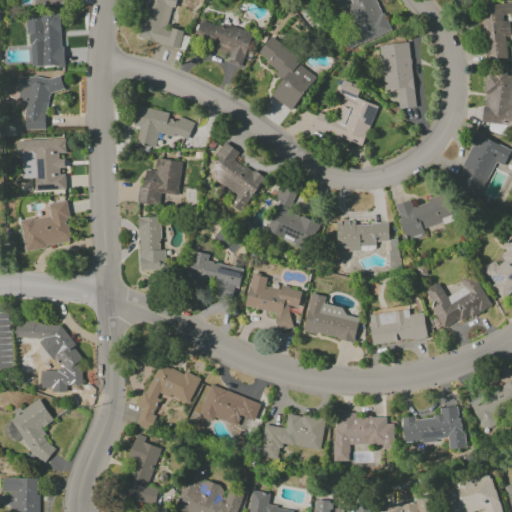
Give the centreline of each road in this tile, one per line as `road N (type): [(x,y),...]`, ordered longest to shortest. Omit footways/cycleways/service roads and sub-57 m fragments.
road 1 (residential): [(419,0),(451,54),(454,101),(446,129),(415,167),(374,181),(326,178),(217,97),(98,55)]
road 2 (residential): [(511,336),(476,358),(412,377),(316,377),(224,346),(160,310),(0,282)]
road 3 (residential): [(106,0),(98,55),(112,384),(78,511)]
